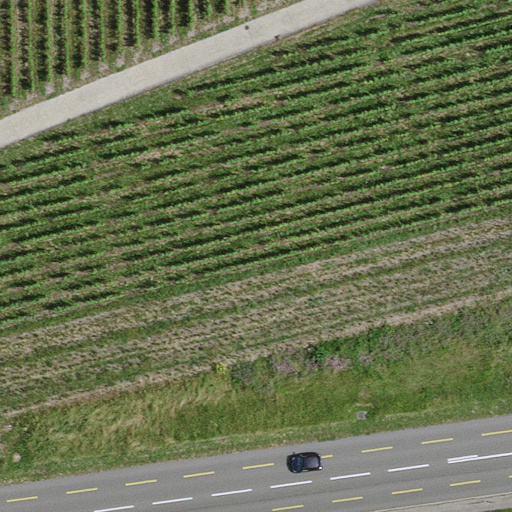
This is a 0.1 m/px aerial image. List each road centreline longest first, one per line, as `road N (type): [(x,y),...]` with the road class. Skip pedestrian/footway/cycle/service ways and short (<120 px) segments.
road 1 (primary): [(511,452),(91,511)]
road 2 (track): [(0,133),(340,0)]
